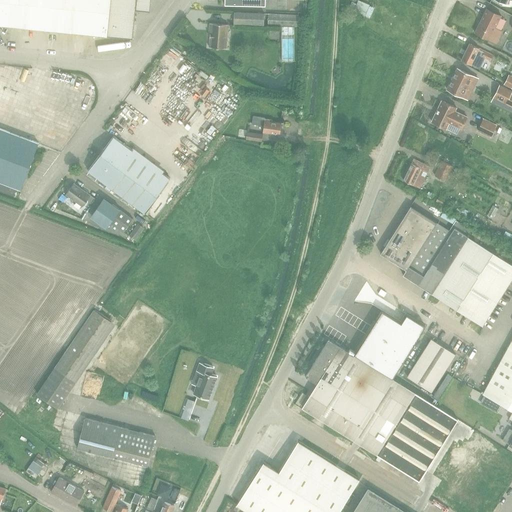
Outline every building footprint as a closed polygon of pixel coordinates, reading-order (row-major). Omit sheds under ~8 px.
[(0,0),(0,25),(132,39),(135,10),(149,12),(150,0),(0,0)] [(358,0),(354,11),(365,15),(369,5),(358,0)] [(501,15),(486,8),(475,32),(496,43),(502,31),(495,28),(501,15)] [(234,11),(234,22),(264,24),(265,12),(234,11)] [(268,12),(268,24),(298,25),(299,14),(268,12)] [(209,32),(210,32),(209,47),(226,48),(228,24),(209,23),(209,32)] [(170,41),(166,46),(176,52),(179,47),(170,41)] [(493,55),(469,43),(461,60),(471,65),(479,68),(484,58),(490,61),(493,55)] [(172,63),(168,68),(174,72),(177,68),(172,63)] [(447,89),(464,98),(468,90),(471,91),(478,78),(457,68),(447,89)] [(83,92),(87,80),(63,72),(61,78),(60,77),(58,84),(83,92)] [(503,83),(511,87),(511,76),(508,74),(503,83)] [(494,96),(506,102),(507,99),(511,92),(511,91),(499,85),(494,96)] [(52,97),(50,103),(76,112),(78,107),(77,106),(79,101),(54,91),(52,97)] [(449,122),(461,128),(467,116),(455,111),(456,107),(441,100),(431,121),(446,128),(449,122)] [(115,114),(128,123),(133,117),(120,107),(115,114)] [(477,128),(490,134),(495,122),(482,116),(477,128)] [(253,123),(264,125),(263,131),(280,134),(282,123),(272,122),(272,119),(254,117),(253,123)] [(36,137),(64,144),(68,131),(35,123),(34,128),(38,129),(36,137)] [(0,128),(0,181),(21,189),(38,143),(0,128)] [(262,141),(263,134),(247,131),(246,138),(262,141)] [(113,136),(87,170),(144,212),(170,178),(113,136)] [(175,152),(181,158),(185,155),(179,148),(175,152)] [(429,167),(413,159),(402,180),(418,188),(429,167)] [(452,167),(441,161),(434,175),(445,181),(452,167)] [(74,183),(65,195),(82,206),(86,200),(92,204),(95,199),(90,195),(74,183)] [(43,202),(55,206),(57,200),(45,196),(43,202)] [(119,209),(112,204),(104,198),(90,216),(106,228),(110,222),(123,232),(133,219),(119,209)] [(431,293),(467,236),(454,227),(450,234),(435,224),(436,222),(410,206),(380,253),(406,269),(402,275),(431,293)] [(474,212),(480,216),(483,210),(476,206),(474,212)] [(138,224),(130,236),(135,240),(143,228),(138,224)] [(511,233),(505,230),(502,236),(511,242),(511,233)] [(511,276),(511,264),(467,236),(431,293),(482,325),(511,276)] [(57,407),(74,381),(71,379),(110,320),(94,309),(36,394),(57,407)] [(311,393),(302,407),(376,454),(377,453),(378,454),(378,455),(419,480),(457,419),(438,408),(416,395),(414,394),(414,393),(391,379),(425,326),(406,314),(401,322),(382,310),(354,355),(329,339),(314,361),(310,368),(308,372),(305,375),(317,383),(311,393)] [(511,411),(508,418),(511,420),(511,338),(482,393),(511,409),(511,411)] [(431,339),(407,377),(431,392),(455,354),(431,339)] [(193,393),(209,399),(217,376),(211,374),(213,368),(199,362),(196,370),(201,371),(196,385),(193,393)] [(437,399),(451,376),(447,373),(433,396),(437,399)] [(188,420),(194,401),(187,398),(180,417),(188,420)] [(84,418),(77,448),(147,466),(155,436),(84,418)] [(59,434),(64,436),(68,423),(63,422),(59,434)] [(511,429),(509,428),(502,440),(511,445),(511,429)] [(337,511),(359,479),(298,441),(279,471),(263,461),(236,504),(248,511),(337,511)] [(432,487),(439,475),(428,469),(422,481),(432,487)] [(83,490),(59,477),(51,492),(75,505),(83,490)] [(113,511),(126,511),(128,509),(115,503),(121,490),(112,486),(102,507),(113,511)] [(407,511),(368,487),(352,511),(407,511)] [(175,490),(173,497),(180,500),(183,493),(175,490)] [(152,511),(157,501),(151,498),(144,511),(152,511)] [(165,502),(160,511),(171,511),(174,506),(165,502)]
